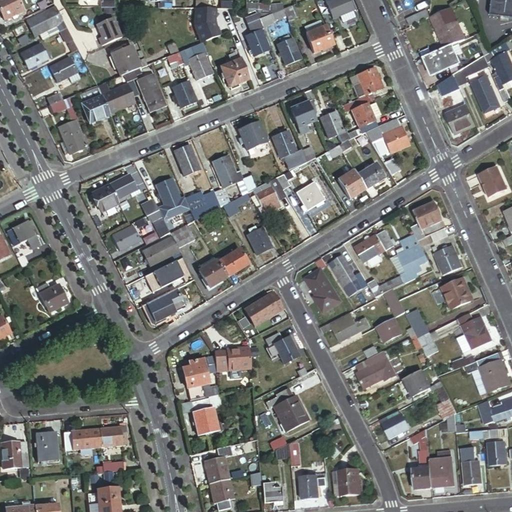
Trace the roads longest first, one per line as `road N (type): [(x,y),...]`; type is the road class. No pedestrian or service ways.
road 1 (residential): [(389,46),(49,186)]
road 2 (residential): [(109,305),(9,360),(0,380),(9,403),(28,411),(150,400)]
road 3 (residential): [(278,272),(374,458),(392,511)]
road 4 (residential): [(445,169),(278,272)]
road 5 (residential): [(445,169),(511,319)]
road 6 (residential): [(278,272),(139,358)]
road 7 (residential): [(389,46),(445,169)]
road 8 (residential): [(109,305),(49,186)]
